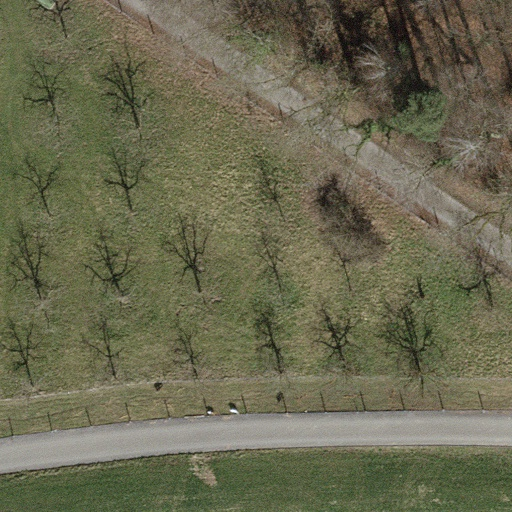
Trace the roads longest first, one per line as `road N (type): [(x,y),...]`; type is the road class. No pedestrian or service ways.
road 1 (track): [(0,459),(154,439),(511,430)]
road 2 (track): [(511,254),(140,0)]
